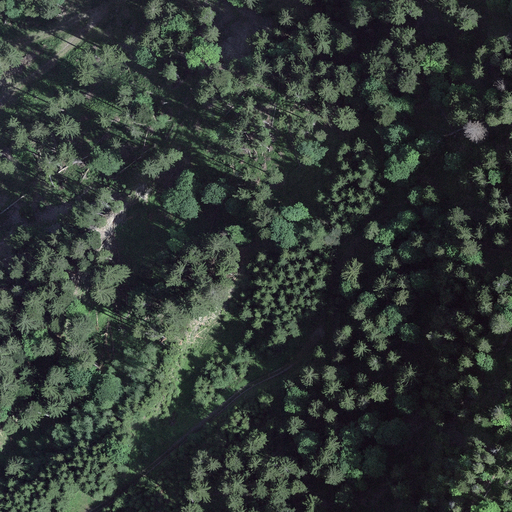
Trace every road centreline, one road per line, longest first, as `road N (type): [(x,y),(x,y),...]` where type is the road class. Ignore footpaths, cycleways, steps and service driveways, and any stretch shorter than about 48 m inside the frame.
road 1 (track): [(96,511),(296,362),(316,336),(354,246),(379,215),(424,187)]
road 2 (track): [(139,0),(0,115)]
road 3 (track): [(0,44),(121,0)]
